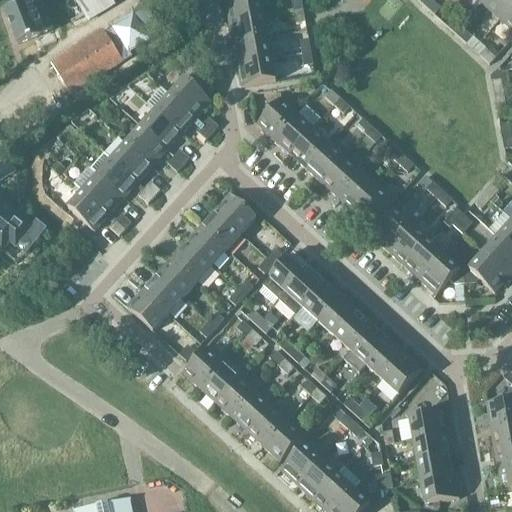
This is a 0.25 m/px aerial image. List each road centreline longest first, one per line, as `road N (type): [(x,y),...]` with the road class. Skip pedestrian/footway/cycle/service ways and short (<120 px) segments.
road 1 (residential): [(221,164),(453,366)]
road 2 (residential): [(94,300),(221,164)]
road 3 (residential): [(221,164),(231,153),(207,0)]
road 4 (residential): [(479,511),(453,366)]
